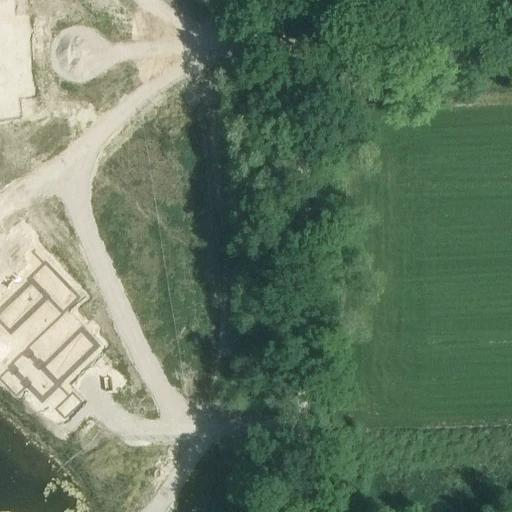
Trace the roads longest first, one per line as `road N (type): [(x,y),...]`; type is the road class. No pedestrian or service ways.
road 1 (track): [(294,0),(305,227),(299,511)]
road 2 (residential): [(80,57),(204,45),(301,50)]
road 3 (track): [(301,50),(511,38)]
